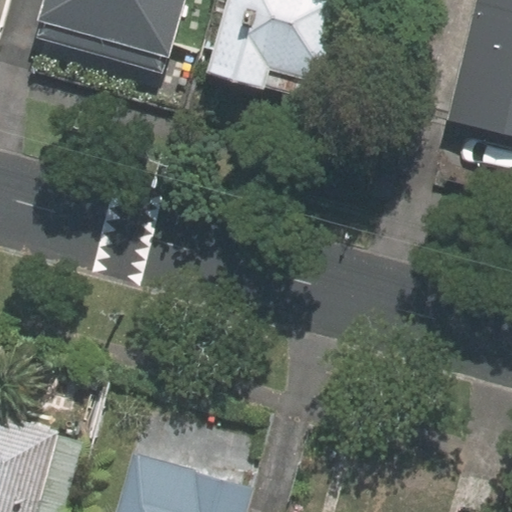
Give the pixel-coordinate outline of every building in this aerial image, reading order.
[(167,72),(187,0),(48,0),(38,36),(167,72)] [(241,0),(221,75),(338,108),(367,0),(241,0)] [(511,0),(491,0),(462,121),(511,132),(511,0)] [(0,511),(70,511),(93,433),(0,407),(0,511)] [(146,445),(127,511),(256,511),(266,478),(146,445)]
